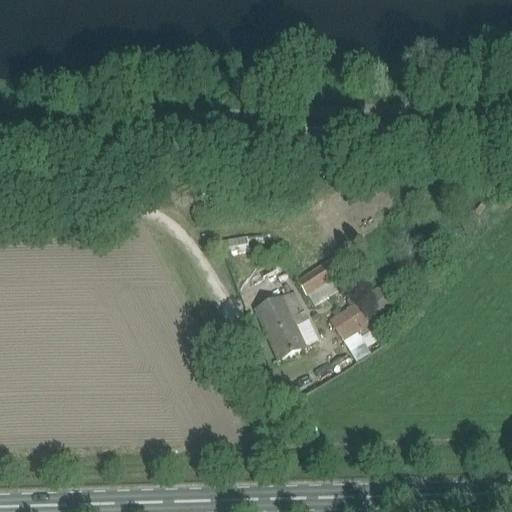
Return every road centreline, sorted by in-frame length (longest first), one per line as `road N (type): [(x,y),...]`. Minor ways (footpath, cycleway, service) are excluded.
road 1 (track): [(511,122),(0,145)]
road 2 (secondary): [(0,504),(511,488)]
road 3 (track): [(0,193),(118,198),(165,212),(200,248),(289,410)]
road 4 (track): [(165,212),(227,196),(310,191)]
